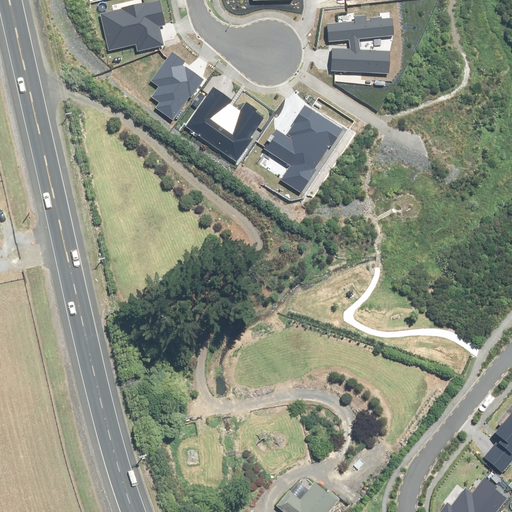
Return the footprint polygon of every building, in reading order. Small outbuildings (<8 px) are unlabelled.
[(159,1),(100,14),(108,50),(137,44),(138,50),(163,45),(159,26),(164,24),(159,1)] [(350,40),(351,50),(333,49),(332,70),(389,73),(390,52),(377,51),(360,51),(358,39),(394,36),(392,18),(366,20),(366,16),(355,17),(355,21),(327,24),(329,42),(350,40)] [(155,108),(172,120),(190,96),(191,97),(203,79),(182,64),(184,62),(172,53),(152,81),(160,86),(152,97),(159,102),(155,108)] [(213,88),(185,126),(235,162),(251,139),(250,138),(263,119),(254,113),(256,111),(246,103),(239,112),(230,105),(232,101),(213,88)] [(282,180),(301,192),(316,169),(313,168),(329,144),(332,145),(342,130),(305,106),(285,136),(277,130),(264,149),(291,166),(282,180)] [(485,458),(503,472),(511,461),(511,412),(496,432),(502,437),(485,458)] [(446,505),(440,511),(496,511),(511,494),(489,476),(477,491),(471,486),(452,509),(446,505)] [(285,511),(327,511),(339,499),(329,491),(328,492),(315,481),(307,491),(297,482),(277,505),(285,511)]
